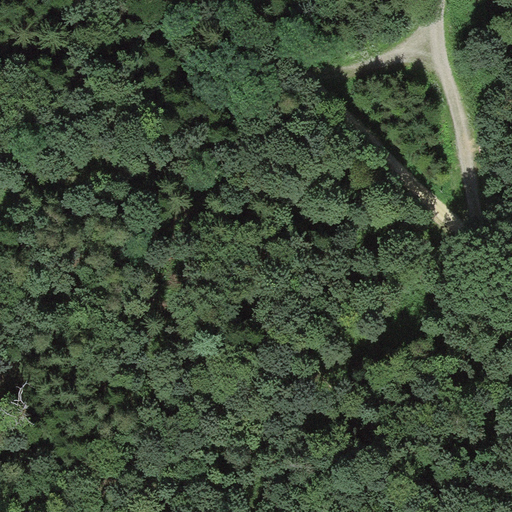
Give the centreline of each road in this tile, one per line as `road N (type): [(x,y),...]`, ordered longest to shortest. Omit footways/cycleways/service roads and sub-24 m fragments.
road 1 (track): [(437,29),(486,252),(328,220),(241,188),(151,169),(60,177),(0,211)]
road 2 (track): [(511,276),(223,0)]
road 3 (track): [(442,0),(437,29),(414,48),(386,62),(301,75)]
